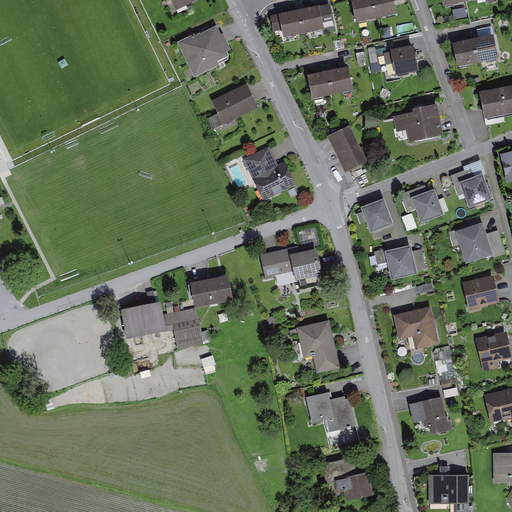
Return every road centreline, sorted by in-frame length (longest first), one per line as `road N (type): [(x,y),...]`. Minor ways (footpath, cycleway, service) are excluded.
road 1 (residential): [(0,328),(332,205)]
road 2 (residential): [(405,511),(332,205)]
road 3 (residential): [(332,205),(238,4)]
road 4 (residential): [(421,0),(477,152)]
road 5 (residential): [(332,205),(477,152)]
